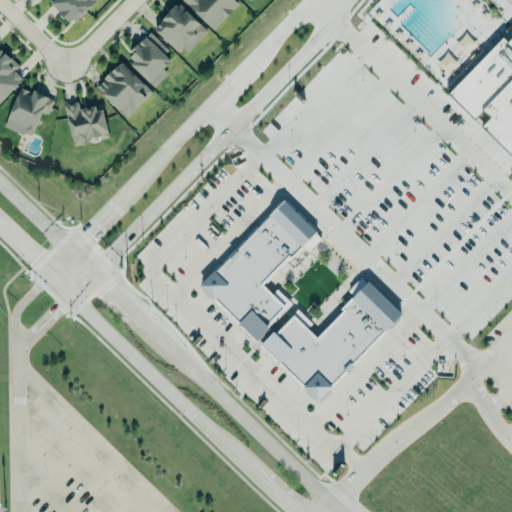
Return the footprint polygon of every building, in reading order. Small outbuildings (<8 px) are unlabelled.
[(53,0),(49,4),(72,25),(95,0),(53,0)] [(183,0),(237,0),(241,4),(214,31),(183,0)] [(176,5),(161,20),(163,21),(154,30),(164,39),(164,38),(179,52),(183,48),(187,53),(208,31),(187,11),(185,13),(176,5)] [(448,87),(511,147),(511,30),(508,35),(502,31),(448,87)] [(130,57),(134,54),(131,51),(137,44),(138,45),(151,32),(169,50),(165,54),(170,60),(169,61),(170,63),(164,69),(168,73),(154,86),(150,82),(132,65),(135,62),(130,57)] [(18,66),(0,48),(0,102),(22,78),(14,70),(18,66)] [(95,88),(127,118),(152,91),(120,61),(95,88)] [(5,128),(32,137),(41,112),(48,114),(54,99),(32,91),(31,93),(18,88),(5,128)] [(323,117),(348,92),(371,115),(346,140),(323,117)] [(102,106),(79,111),(78,102),(64,105),(73,146),(109,138),(102,106)] [(377,121),(402,145),(388,159),(363,135),(377,121)] [(284,196),(315,227),(291,252),(288,250),(259,280),(281,302),(265,317),(269,321),(256,335),(201,280),(284,196)] [(261,339),(273,327),(276,330),(294,312),(315,333),(341,307),(339,305),(367,275),(402,309),(318,395),(261,339)]
